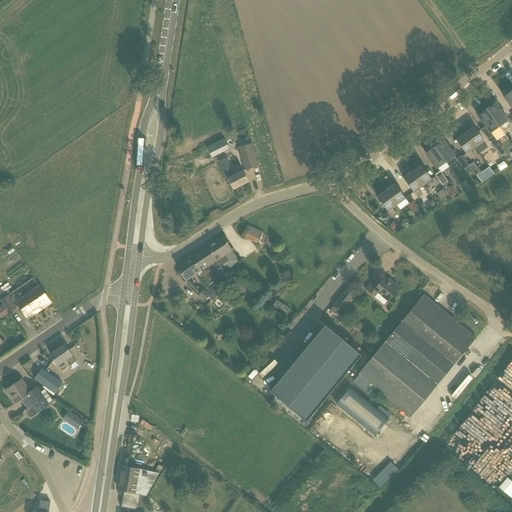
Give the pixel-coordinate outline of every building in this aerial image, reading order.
[(503,97),(511,108),(511,89),(511,90),(511,91),(503,97)] [(485,107),(499,127),(508,120),(495,103),(492,105),(492,104),(486,108),(485,107)] [(499,127),(485,107),(485,108),(480,113),(480,114),(477,116),(490,133),(499,127)] [(483,142),(484,141),(470,121),(465,125),(469,130),(465,133),(475,148),(475,147),(483,142)] [(456,140),(470,160),(475,156),(471,151),(475,148),(465,133),(456,140)] [(224,139),(222,136),(206,144),(207,147),(211,156),(229,148),(224,139)] [(488,139),(495,149),(500,145),(493,136),(488,139)] [(444,140),(435,147),(446,163),(449,167),(457,162),(463,170),(464,170),(466,173),(469,173),(472,171),(461,156),(457,159),(454,156),(455,156),(444,140)] [(257,167),(255,157),(250,143),(243,146),(239,147),(246,170),(257,167)] [(506,154),(500,145),(495,149),(501,157),(506,154)] [(438,168),(446,163),(435,147),(425,154),(437,169),(438,168)] [(218,161),(227,179),(233,190),(249,182),(243,170),(237,173),(235,171),(241,168),(235,157),(229,161),(227,157),(218,161)] [(423,186),(431,180),(417,160),(412,163),(416,169),(412,172),(423,186)] [(481,173),(481,172),(474,162),(469,166),(476,175),(482,183),(494,174),(489,167),(481,173)] [(448,181),(441,173),(440,171),(435,175),(442,185),(448,181)] [(403,178),(417,198),(422,194),(418,189),(423,186),(412,172),(403,178)] [(405,199),(391,179),(386,182),(390,188),(386,191),(397,205),(396,205),(400,210),(409,204),(405,199)] [(448,188),(450,196),(456,194),(454,186),(448,188)] [(448,195),(443,189),(436,194),(441,200),(448,195)] [(391,217),(396,213),(392,208),(396,205),(397,205),(386,191),(377,197),(391,217)] [(420,211),(417,206),(413,201),(406,206),(410,212),(412,211),(415,215),(420,211)] [(422,202),(417,206),(420,211),(426,207),(422,202)] [(394,231),(398,225),(393,222),(389,227),(394,231)] [(243,236),(252,240),(258,243),(262,232),(247,226),(243,236)] [(232,250),(233,250),(223,236),(207,246),(216,261),(218,260),(222,266),(230,270),(233,265),(239,261),(236,257),(232,250)] [(177,266),(186,280),(197,273),(197,274),(207,288),(217,281),(211,273),(222,266),(218,260),(216,261),(207,246),(177,266)] [(285,249),(282,251),(289,262),(292,260),(288,254),(290,253),(287,249),(285,250),(285,249)] [(375,279),(366,290),(375,297),(378,293),(388,300),(398,288),(391,282),(390,283),(384,278),(380,283),(375,279)] [(269,293),(274,289),(270,283),(265,287),(269,293)] [(51,303),(39,286),(16,303),(26,317),(40,308),(41,310),(51,303)] [(203,290),(200,294),(199,294),(206,300),(209,296),(203,290)] [(341,312),(351,300),(343,293),(333,305),(341,312)] [(8,295),(1,300),(4,304),(9,312),(10,312),(16,308),(8,295)] [(366,392),(372,385),(411,417),(437,385),(476,338),(475,337),(474,337),(469,332),(468,331),(461,326),(460,325),(454,320),(454,319),(453,319),(446,313),(445,313),(439,307),(430,300),(424,296),(425,295),(424,295),(358,373),(359,374),(353,381),(366,392)] [(255,299),(249,305),(252,307),(258,302),(255,299)] [(288,315),(292,308),(277,300),(273,307),(288,315)] [(9,312),(4,304),(0,307),(0,317),(1,318),(9,312)] [(271,393),(308,423),(363,357),(327,327),(271,393)] [(50,355),(57,365),(65,360),(70,366),(76,362),(71,356),(72,355),(64,345),(50,355)] [(35,378),(48,388),(46,389),(53,394),(61,384),(41,369),(35,378)] [(511,374),(492,401),(511,416),(511,374)] [(33,405),(39,413),(50,405),(37,387),(30,392),(22,379),(5,391),(15,404),(21,400),(27,409),(33,405)] [(388,419),(377,409),(350,388),(337,404),(375,436),(389,419),(388,419)] [(52,400),(45,390),(41,392),(48,403),(52,400)] [(64,419),(78,429),(83,421),(69,411),(64,419)] [(374,480),(383,488),(401,469),(392,461),(374,480)] [(163,468),(159,465),(154,472),(159,474),(163,468)] [(154,472),(140,469),(123,466),(119,488),(119,490),(124,491),(132,493),(141,495),(147,496),(159,474),(154,472)] [(511,480),(503,473),(494,483),(511,497),(511,496),(511,480)] [(141,495),(132,493),(124,491),(121,508),(129,509),(138,510),(141,495)] [(42,508),(49,509),(50,502),(43,501),(42,508)]
